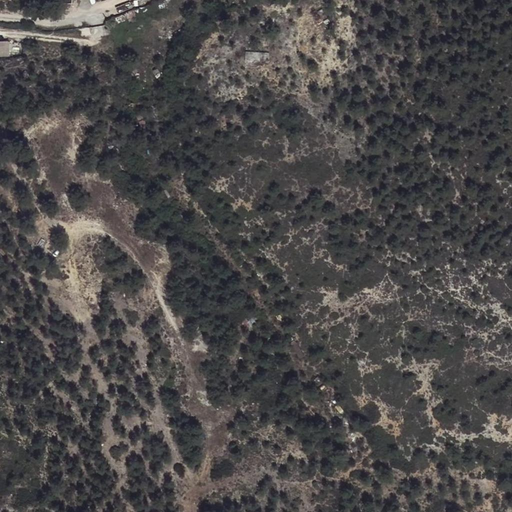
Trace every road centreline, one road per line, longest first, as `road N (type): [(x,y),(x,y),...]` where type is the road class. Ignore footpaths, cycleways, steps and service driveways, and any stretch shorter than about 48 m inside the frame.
road 1 (track): [(0,17),(55,24),(131,0)]
road 2 (track): [(91,13),(94,42),(0,33)]
road 3 (track): [(0,141),(55,226),(76,231)]
